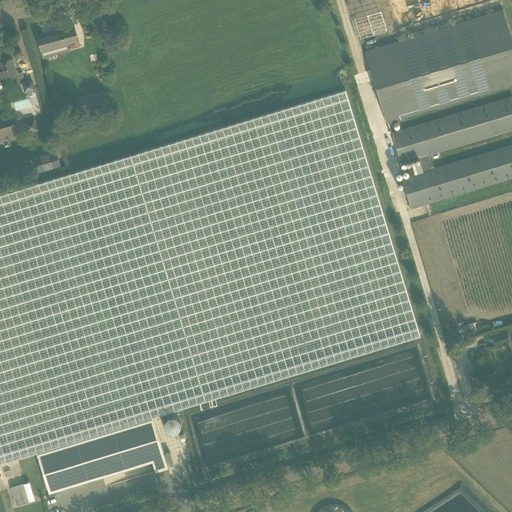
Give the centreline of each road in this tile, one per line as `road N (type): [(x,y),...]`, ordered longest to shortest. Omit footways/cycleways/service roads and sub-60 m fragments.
road 1 (unknown): [(340,0),(464,425)]
road 2 (unclassified): [(175,511),(511,411)]
